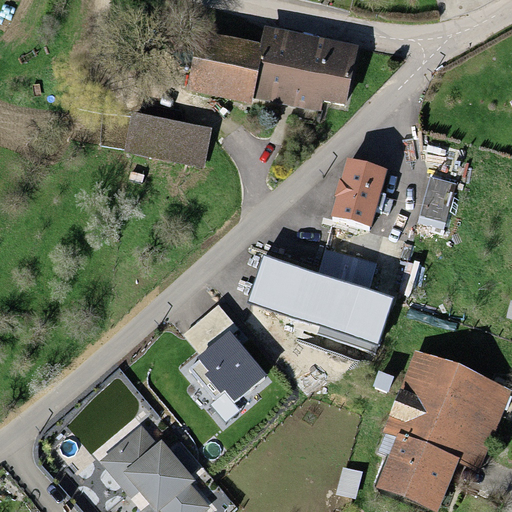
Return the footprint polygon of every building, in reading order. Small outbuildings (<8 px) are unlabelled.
[(262,49),(251,94),(321,111),(323,100),(345,105),(357,54),(266,32),(262,49)] [(262,49),(204,35),(189,97),(227,106),(229,99),(249,104),(251,94),(262,49)] [(209,132),(132,116),(125,152),(201,168),(209,132)] [(349,164),(335,217),(371,227),(385,174),(349,164)] [(430,180),(422,210),(447,217),(454,187),(430,180)] [(319,333),(376,351),(394,297),(262,254),(247,301),(322,325),(319,333)] [(240,329),(217,303),(181,335),(199,355),(197,357),(199,360),(189,368),(217,399),(210,405),(226,422),(241,409),(236,403),(269,374),(234,335),(240,329)] [(404,436),(387,477),(435,497),(451,459),(476,470),(509,391),(419,354),(388,429),(404,436)] [(158,443),(140,422),(95,461),(129,501),(140,492),(156,511),(157,511),(160,511),(204,511),(211,507),(191,483),(195,479),(162,440),(158,443)]
